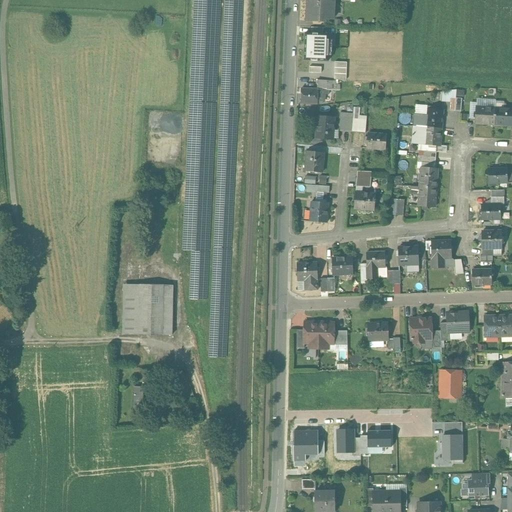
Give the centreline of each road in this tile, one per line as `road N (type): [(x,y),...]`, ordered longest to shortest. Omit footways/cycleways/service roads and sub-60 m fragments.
road 1 (track): [(33,340),(131,340),(194,372),(218,511)]
road 2 (residential): [(282,242),(289,0)]
road 3 (residential): [(338,236),(448,223),(461,209),(464,152),(477,144),(511,147)]
road 4 (residential): [(511,296),(281,306)]
road 5 (residential): [(277,418),(429,416)]
